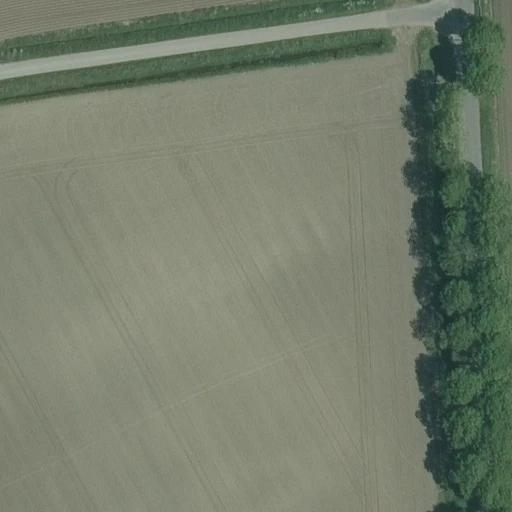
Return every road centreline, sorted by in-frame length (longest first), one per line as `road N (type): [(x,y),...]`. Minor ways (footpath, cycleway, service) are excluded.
road 1 (unclassified): [(480,511),(458,15)]
road 2 (unclassified): [(0,78),(458,15)]
